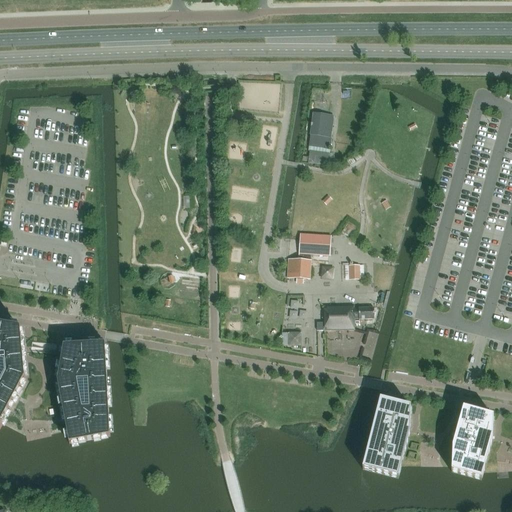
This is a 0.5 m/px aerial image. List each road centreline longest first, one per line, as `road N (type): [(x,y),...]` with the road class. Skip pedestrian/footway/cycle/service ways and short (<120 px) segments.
road 1 (unclassified): [(0,74),(210,66),(511,74)]
road 2 (primary): [(511,29),(0,41)]
road 3 (primary): [(0,58),(511,52)]
road 4 (residential): [(178,17),(0,23)]
